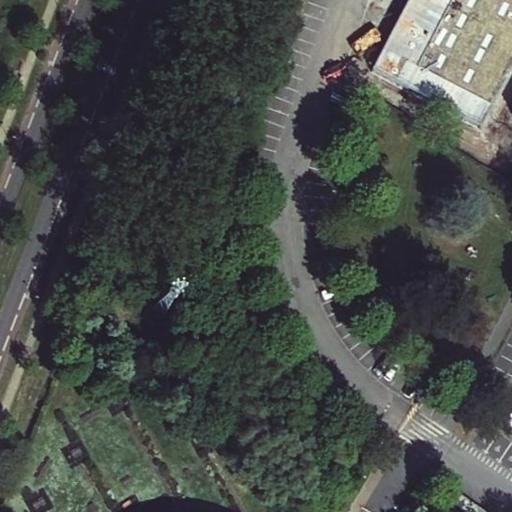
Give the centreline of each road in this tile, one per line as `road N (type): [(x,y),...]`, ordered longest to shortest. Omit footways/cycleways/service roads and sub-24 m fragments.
road 1 (residential): [(0,335),(129,0)]
road 2 (residential): [(85,0),(0,222)]
